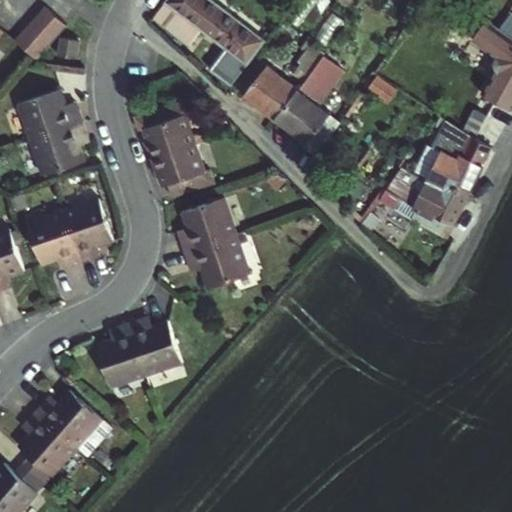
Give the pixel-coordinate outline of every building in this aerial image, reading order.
[(169,0),(154,21),(184,43),(212,7),(202,0),(169,0)] [(212,7),(184,43),(189,47),(199,32),(224,51),(209,71),(231,87),(264,45),(212,7)] [(37,66),(67,32),(45,13),(15,46),(37,66)] [(495,85),(511,94),(511,42),(499,34),(492,29),(480,48),(504,67),(495,85)] [(75,68),(78,50),(59,47),(56,65),(75,68)] [(275,121),(320,65),(314,60),(293,88),(267,69),(245,99),(275,121)] [(337,120),(316,105),(341,72),(324,60),(320,65),(275,121),(315,151),(337,120)] [(466,69),(472,73),(476,66),(470,62),(466,69)] [(466,69),(462,74),(469,79),(472,73),(466,69)] [(511,102),(511,94),(495,85),(469,133),(488,144),(511,102)] [(17,109),(29,143),(80,125),(76,111),(64,115),(57,95),(17,109)] [(142,129),(136,131),(145,159),(189,144),(179,116),(184,114),(180,102),(169,105),(138,116),(142,129)] [(462,201),(489,149),(437,124),(434,131),(438,133),(429,152),(436,156),(423,181),(462,201)] [(80,125),(29,143),(41,178),(81,164),(73,142),(85,138),(80,125)] [(200,174),(189,144),(145,159),(154,189),(162,187),(167,201),(198,190),(194,176),(200,174)] [(423,181),(400,170),(385,201),(379,212),(403,224),(441,242),(462,201),(423,181)] [(179,243),(183,255),(236,237),(223,201),(182,216),(190,239),(179,243)] [(94,262),(90,252),(113,244),(100,203),(64,215),(82,266),(94,262)] [(82,266),(64,215),(28,227),(42,268),(64,260),(68,271),(82,266)] [(9,233),(0,235),(0,293),(2,293),(0,285),(0,282),(23,275),(9,233)] [(250,277),(236,237),(183,255),(189,270),(200,266),(209,292),(250,277)] [(166,322),(143,331),(140,323),(128,327),(145,377),(181,364),(166,322)] [(109,389),(145,377),(128,327),(115,331),(117,340),(95,347),(109,389)] [(43,402),(34,412),(75,448),(100,419),(67,391),(51,409),(43,402)] [(17,448),(28,457),(50,476),(75,448),(34,412),(25,423),(32,430),(17,448)] [(28,457),(20,466),(42,486),(50,476),(28,457)] [(0,511),(19,511),(33,495),(11,476),(0,466),(0,511)] [(20,466),(11,476),(33,495),(42,486),(20,466)]
